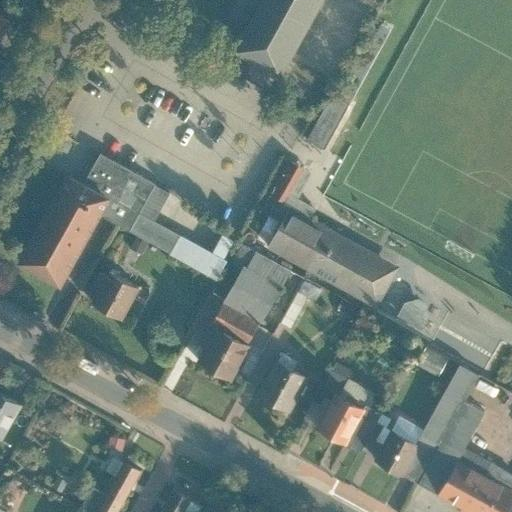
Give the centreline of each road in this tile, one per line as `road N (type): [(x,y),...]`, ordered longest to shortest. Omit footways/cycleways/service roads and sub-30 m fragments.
road 1 (residential): [(0,328),(184,425)]
road 2 (residential): [(184,425),(340,511)]
road 3 (residential): [(82,0),(0,151)]
